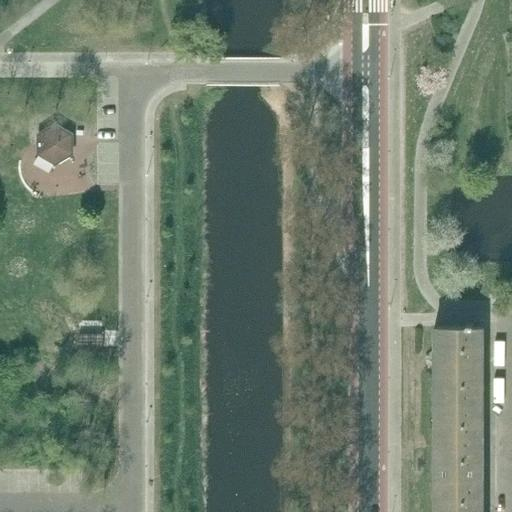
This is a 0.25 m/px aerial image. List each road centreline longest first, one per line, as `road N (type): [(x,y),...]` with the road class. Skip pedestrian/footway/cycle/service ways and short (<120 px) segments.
road 1 (tertiary): [(369,511),(372,73)]
road 2 (unclassified): [(135,504),(132,71)]
road 3 (unclassified): [(132,71),(372,73)]
